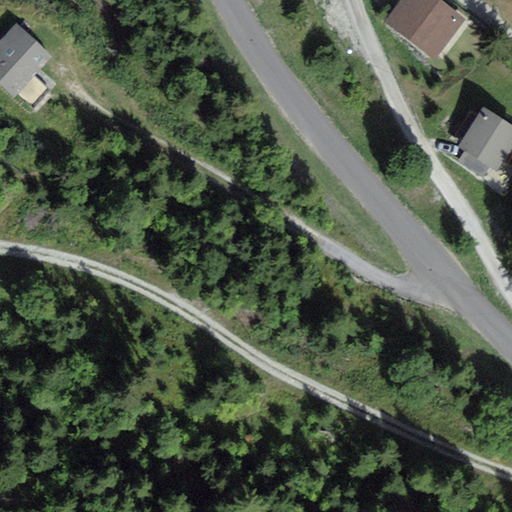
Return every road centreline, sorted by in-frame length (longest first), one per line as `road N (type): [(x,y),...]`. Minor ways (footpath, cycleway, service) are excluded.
road 1 (track): [(511,477),(328,399),(103,275),(0,251)]
road 2 (track): [(450,292),(407,295),(347,262),(110,124),(61,74)]
road 3 (residential): [(228,0),(338,173),(511,348)]
road 4 (residential): [(511,295),(422,156),(360,0)]
